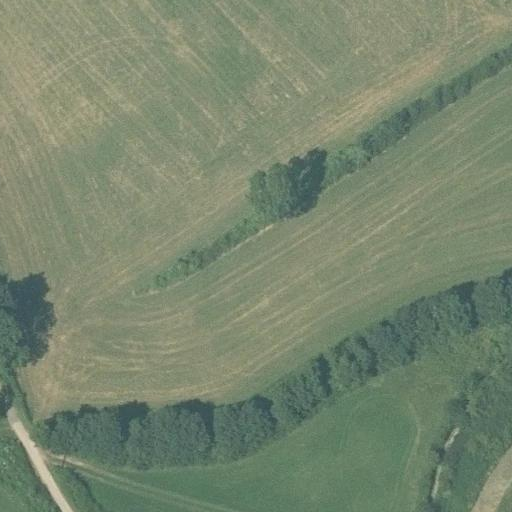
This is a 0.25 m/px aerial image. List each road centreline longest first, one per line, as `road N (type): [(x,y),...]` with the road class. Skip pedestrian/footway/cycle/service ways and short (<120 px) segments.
road 1 (track): [(32,453),(236,511)]
road 2 (track): [(0,399),(66,511)]
